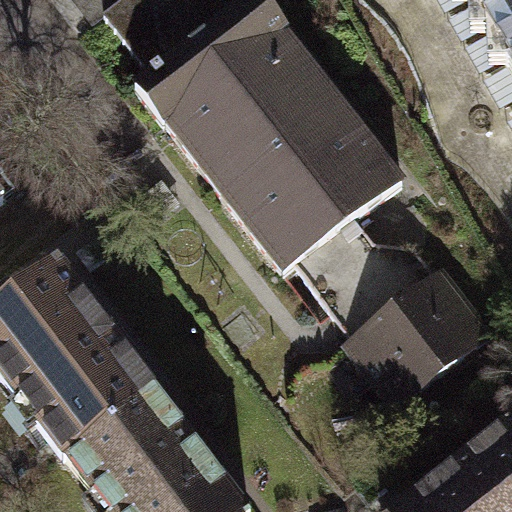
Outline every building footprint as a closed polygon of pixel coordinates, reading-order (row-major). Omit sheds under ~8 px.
[(131,93),(282,281),(295,272),(353,225),(403,185),(254,0),(251,0),(230,17),(216,0),(131,0),(103,23),(148,80),(131,93)] [(511,0),(449,0),(449,3),(469,3),(469,35),(488,35),(487,66),(506,66),(511,76),(511,0)] [(386,318),(343,352),(394,415),(491,338),(441,277),(435,282),(411,253),(374,250),(353,225),(295,272),(333,320),(350,306),(377,307),(386,318)] [(56,270),(0,313),(0,377),(66,463),(153,396),(56,270)] [(242,511),(153,396),(66,463),(103,511),(242,511)] [(400,511),(511,511),(511,430),(509,426),(400,511)]
